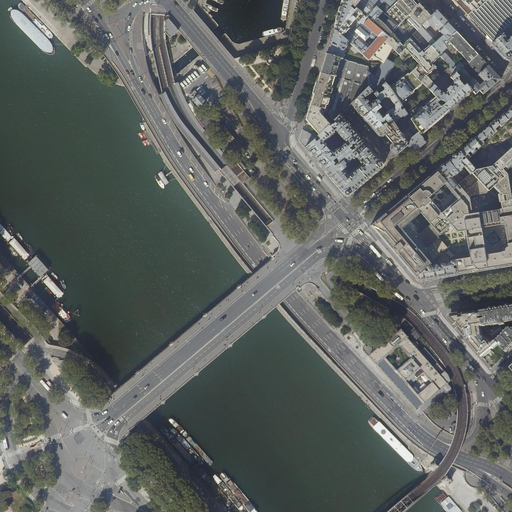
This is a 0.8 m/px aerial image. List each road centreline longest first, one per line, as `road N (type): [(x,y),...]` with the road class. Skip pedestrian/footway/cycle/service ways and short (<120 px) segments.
road 1 (primary): [(140,84),(253,253),(361,375)]
road 2 (primary): [(315,244),(114,412)]
road 3 (primary): [(361,375),(450,442),(473,435),(483,408)]
road 4 (primary): [(257,113),(269,153),(316,208),(315,244)]
road 5 (primary): [(166,0),(257,113)]
road 6 (secondary): [(278,136),(326,0)]
road 7 (secondary): [(511,81),(401,174)]
road 8 (primary): [(361,375),(435,446),(464,459)]
road 9 (primary): [(415,298),(354,245),(315,244)]
